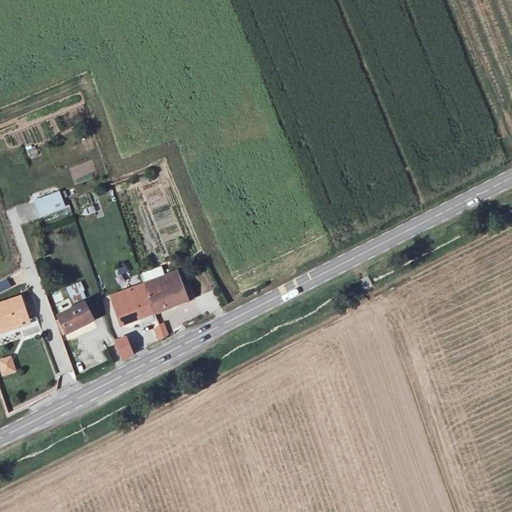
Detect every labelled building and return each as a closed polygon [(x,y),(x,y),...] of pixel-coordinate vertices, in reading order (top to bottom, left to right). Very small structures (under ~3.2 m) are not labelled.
[(33,200),(40,219),(66,209),(59,190),(33,200)] [(117,277),(129,273),(127,265),(115,269),(117,277)] [(155,280),(160,293),(179,286),(174,273),(155,280)] [(8,279),(0,281),(0,293),(12,289),(8,279)] [(179,286),(160,293),(155,280),(142,285),(147,297),(154,315),(188,302),(182,286),(179,286)] [(73,304),(87,298),(80,281),(66,288),(73,304)] [(186,284),(182,286),(188,302),(193,301),(186,284)] [(121,327),(129,324),(123,308),(147,297),(142,285),(113,297),(118,311),(114,312),(121,327)] [(123,308),(129,324),(154,315),(147,297),(123,308)] [(0,333),(28,324),(20,302),(0,308),(0,333)] [(54,320),(65,340),(95,324),(85,304),(54,320)] [(153,315),(138,321),(140,327),(155,322),(153,315)] [(37,320),(17,329),(22,340),(42,332),(37,320)] [(159,329),(154,332),(158,342),(163,339),(159,329)] [(133,355),(126,338),(116,343),(122,360),(133,355)] [(0,359),(0,368),(3,376),(16,371),(11,355),(0,359)]
